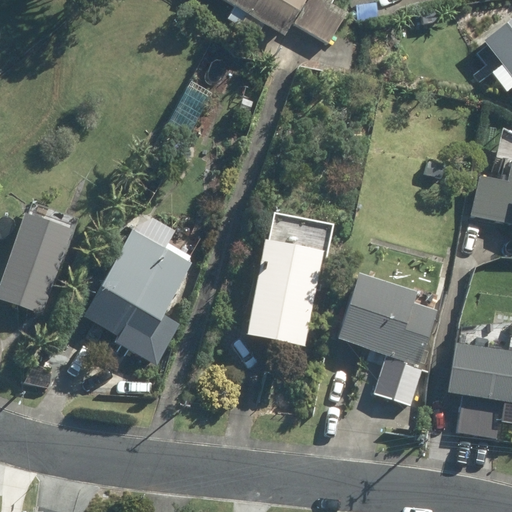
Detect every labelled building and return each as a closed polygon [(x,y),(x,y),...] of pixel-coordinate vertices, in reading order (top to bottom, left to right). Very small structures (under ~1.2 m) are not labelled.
[(209,0),(230,13),(224,23),(228,26),(236,30),(243,18),(261,28),(281,41),(289,27),(323,48),(333,32),(338,24),(341,19),(324,8),(327,2),(323,0),(209,0)] [(511,24),(480,50),(511,91),(511,24)] [(356,37),(341,27),(334,37),(349,47),(352,43),(356,37)] [(184,108),(196,116),(204,104),(192,96),(184,108)] [(469,220),(511,229),(511,166),(511,167),(507,190),(477,183),(469,220)] [(340,181),(333,206),(344,209),(351,185),(340,181)] [(23,222),(0,287),(0,305),(41,320),(70,238),(23,222)] [(82,323),(117,341),(113,348),(157,371),(178,330),(163,322),(190,269),(130,238),(116,265),(95,254),(75,292),(93,301),(82,323)] [(263,247),(245,342),(303,353),(321,259),(263,247)] [(436,316),(413,309),(415,301),(358,282),(337,343),(386,360),(373,399),(410,411),(423,371),(419,369),(436,316)] [(454,350),(446,399),(461,401),(456,437),(495,444),(501,406),(511,407),(511,326),(511,327),(509,343),(507,342),(504,357),(454,350)]
